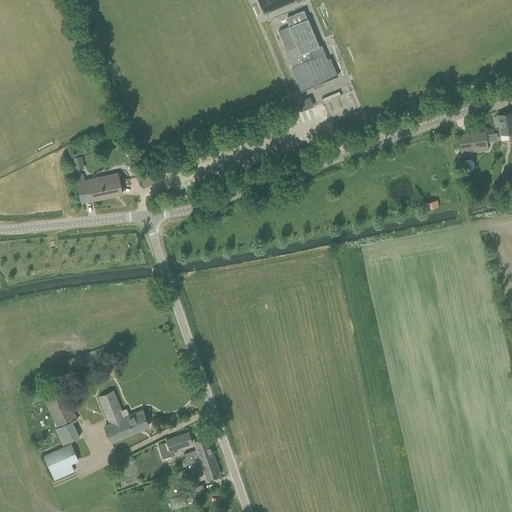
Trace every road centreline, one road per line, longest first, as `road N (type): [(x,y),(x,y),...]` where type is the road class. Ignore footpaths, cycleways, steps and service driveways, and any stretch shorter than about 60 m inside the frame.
road 1 (unclassified): [(148,216),(511,94)]
road 2 (unclassified): [(247,511),(148,216)]
road 3 (unclassified): [(0,231),(148,216)]
